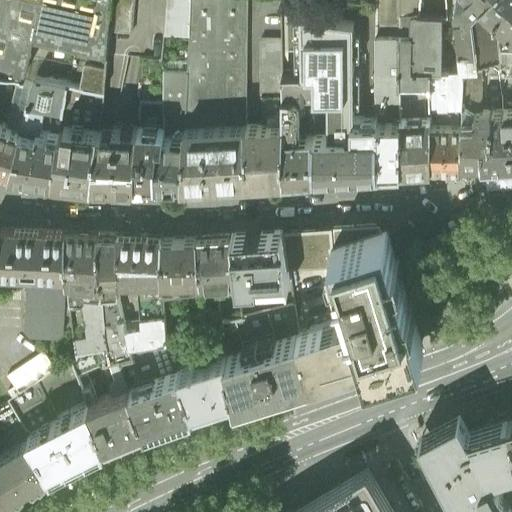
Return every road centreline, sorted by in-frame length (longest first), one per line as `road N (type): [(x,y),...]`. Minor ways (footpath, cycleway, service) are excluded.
road 1 (residential): [(490,325),(427,221),(405,200),(103,207),(0,191)]
road 2 (tertiary): [(119,511),(209,465),(378,399)]
road 3 (residential): [(439,511),(378,399)]
